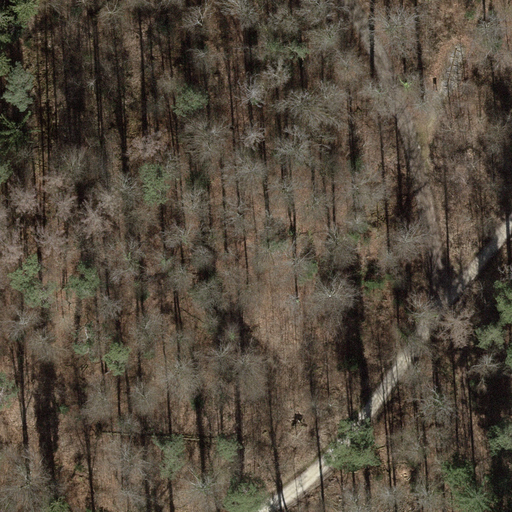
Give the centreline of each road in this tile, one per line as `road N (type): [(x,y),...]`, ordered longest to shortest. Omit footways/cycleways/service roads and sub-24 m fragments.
road 1 (track): [(511,227),(435,318),(371,417),(266,511)]
road 2 (track): [(435,318),(423,156),(351,0)]
